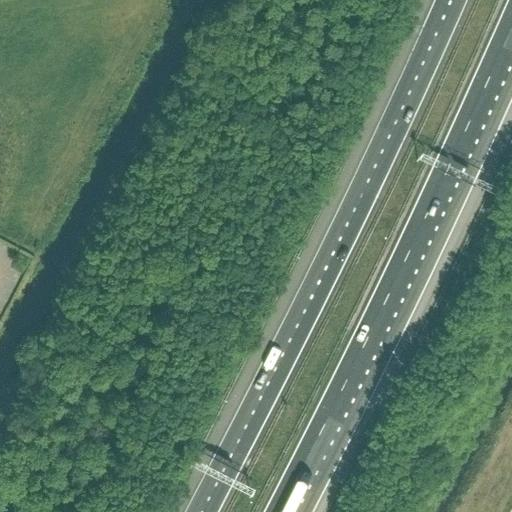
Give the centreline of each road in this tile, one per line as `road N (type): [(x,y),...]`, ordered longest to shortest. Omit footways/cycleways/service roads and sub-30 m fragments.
road 1 (motorway): [(450,0),(200,511)]
road 2 (motorway): [(277,511),(511,24)]
